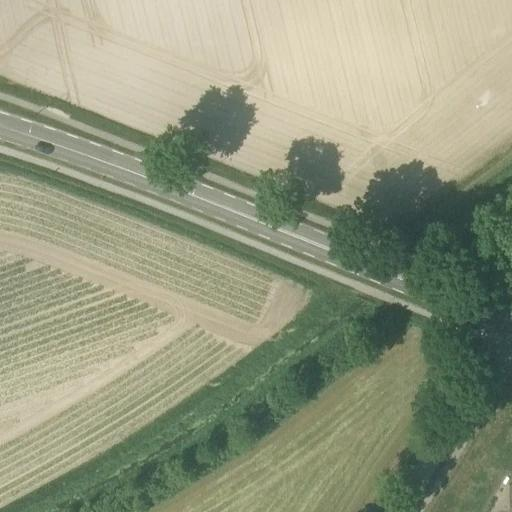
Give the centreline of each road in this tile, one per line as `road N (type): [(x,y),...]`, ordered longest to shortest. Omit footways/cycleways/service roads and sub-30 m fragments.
road 1 (primary): [(510,327),(0,131)]
road 2 (unclassified): [(401,511),(510,327)]
